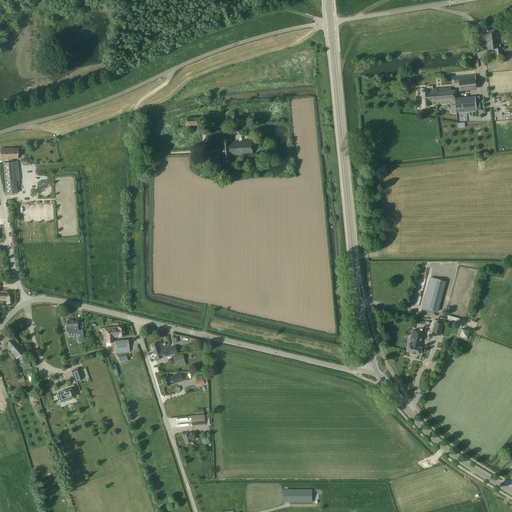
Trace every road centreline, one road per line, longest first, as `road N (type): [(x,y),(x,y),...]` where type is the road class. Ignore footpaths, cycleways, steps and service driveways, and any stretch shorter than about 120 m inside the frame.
road 1 (unclassified): [(372,372),(354,274),(330,22)]
road 2 (unclassified): [(0,133),(100,102),(224,48),(330,22)]
road 3 (tertiary): [(372,372),(137,319)]
road 4 (unclassified): [(195,511),(137,319)]
road 5 (tertiary): [(511,491),(430,435),(372,372)]
road 6 (unclassified): [(330,22),(468,0)]
